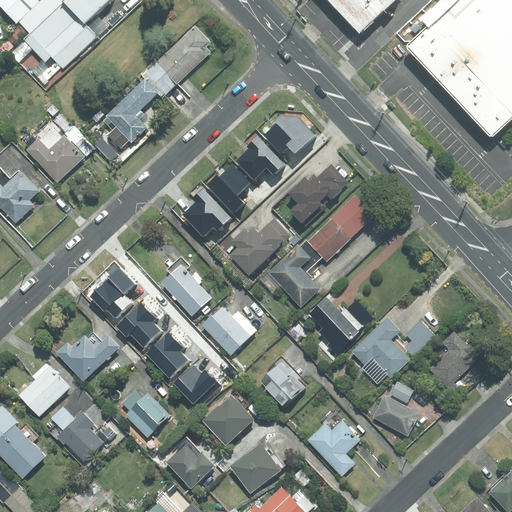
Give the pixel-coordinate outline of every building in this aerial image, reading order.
[(0,0),(0,7),(16,24),(41,0),(0,0)] [(41,0),(16,24),(57,68),(93,35),(87,28),(116,1),(114,0),(41,0)] [(322,0),(361,39),(396,6),(392,1),(393,0),(322,0)] [(511,119),(511,0),(451,0),(407,42),(495,135),(511,119)] [(156,62),(177,84),(210,52),(205,47),(210,42),(195,26),(156,62)] [(139,110),(158,92),(162,97),(177,84),(156,62),(143,76),(145,78),(105,116),(106,117),(103,120),(113,130),(108,135),(120,148),(129,140),(131,142),(147,127),(139,119),(143,114),(139,110)] [(53,120),(66,133),(73,126),(61,114),(53,120)] [(275,122),(277,123),(264,134),(281,153),(288,146),(295,153),(315,135),(298,117),(282,116),(275,122)] [(66,133),(65,134),(67,136),(66,137),(71,142),(72,140),(87,157),(94,149),(74,125),(73,126),(66,133)] [(38,139),(27,150),(57,182),(84,156),(71,142),(66,137),(64,135),(62,137),(53,128),(39,140),(38,139)] [(254,179),(266,168),(273,175),(285,164),(258,136),(247,146),(249,148),(236,161),(254,179)] [(217,175),(207,185),(233,213),(244,203),(237,196),(251,183),(233,164),(219,177),(217,175)] [(310,182),(305,177),(287,193),(297,203),(289,211),(305,227),(327,207),(326,205),(342,191),(341,189),(348,182),(331,164),(315,179),(315,178),(310,182)] [(0,205),(16,222),(34,205),(29,200),(39,191),(19,170),(10,179),(0,168),(0,205)] [(193,197),(197,201),(182,215),(203,237),(213,227),(217,231),(231,218),(203,187),(193,197)] [(308,242),(322,257),(326,262),(374,216),(356,196),(308,242)] [(249,233),(245,228),(231,241),(237,247),(229,255),(249,276),(290,236),(274,219),(258,234),(253,228),(249,233)] [(301,306),(320,288),(312,281),(321,272),(314,265),(322,257),(308,242),(306,241),(300,247),(298,244),(260,280),(274,293),(281,286),(301,306)] [(181,257),(167,270),(171,274),(161,283),(192,317),(212,298),(185,270),(190,266),(181,257)] [(133,283),(119,268),(91,294),(115,318),(132,303),(122,293),(133,283)] [(337,307),(326,297),(309,314),(324,328),(319,332),(330,343),(328,345),(337,354),(374,317),(356,299),(347,308),(341,303),(337,307)] [(156,318),(141,302),(117,324),(127,336),(130,333),(143,347),(161,331),(153,322),(156,318)] [(222,306),(202,325),(231,355),(257,330),(239,311),(232,317),(222,306)] [(410,338),(405,343),(396,334),(400,331),(387,318),(351,352),(365,366),(372,359),(391,378),(436,336),(421,320),(406,335),(410,338)] [(276,335),(270,327),(261,335),(267,343),(276,335)] [(448,388),(479,357),(454,331),(442,343),(449,350),(429,369),(448,388)] [(57,353),(83,380),(119,346),(108,336),(102,342),(93,332),(87,338),(84,336),(72,348),(68,343),(57,353)] [(168,332),(145,354),(169,378),(188,360),(180,352),(183,348),(168,332)] [(309,385),(282,356),(268,369),(270,371),(260,382),(285,408),(309,385)] [(36,380),(20,395),(39,415),(69,387),(47,363),(32,377),(36,380)] [(193,364),(173,383),(193,403),(216,382),(204,370),(202,373),(193,364)] [(413,391),(397,382),(391,394),(407,402),(413,391)] [(148,437),(170,415),(148,392),(143,397),(136,389),(122,403),(130,411),(126,415),(148,437)] [(232,395),(231,394),(203,420),(226,444),(253,419),(244,409),(249,405),(236,392),(232,395)] [(419,414),(384,396),(373,417),(407,436),(419,414)] [(0,454),(22,478),(45,456),(32,443),(38,436),(26,424),(20,430),(15,425),(17,423),(2,407),(0,408),(0,454)] [(64,430),(59,435),(84,461),(104,442),(90,428),(94,424),(81,410),(74,418),(63,407),(52,418),(64,430)] [(325,424),(308,440),(342,476),(355,464),(345,454),(360,440),(342,421),(332,431),(325,424)] [(176,454),(167,462),(191,488),(214,467),(187,437),(172,450),(176,454)] [(270,456),(261,444),(231,467),(250,492),(285,466),(275,453),(270,456)] [(308,463),(295,474),(306,487),(318,476),(308,463)] [(511,467),(511,468),(490,488),(492,490),(490,492),(508,511),(511,509),(511,467)] [(4,468),(0,471),(0,499),(3,502),(4,501),(14,511),(34,511),(39,508),(20,488),(21,487),(4,468)] [(179,483),(168,491),(180,508),(191,500),(179,483)] [(308,511),(314,506),(299,491),(291,498),(282,488),(259,509),(256,505),(248,511),(308,511)] [(490,511),(477,498),(461,511),(490,511)] [(167,511),(159,503),(149,511),(167,511)] [(200,511),(192,503),(182,511),(200,511)]
